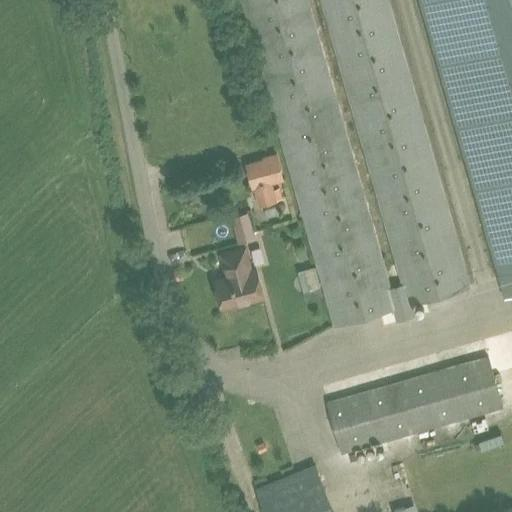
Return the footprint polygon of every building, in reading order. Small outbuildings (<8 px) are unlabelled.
[(470,286),(388,0),(321,0),(403,282),(390,286),(308,0),(242,0),(336,324),(394,309),(396,320),(414,314),(411,303),(470,286)] [(511,0),(415,0),(495,278),(502,301),(511,298),(511,0)] [(283,178),(276,154),(264,157),(264,159),(246,164),(252,186),(254,185),(259,205),(275,200),(270,181),(283,178)] [(251,270),(245,247),(220,254),(225,271),(227,270),(228,276),(215,280),(222,306),(263,295),(256,269),(251,270)] [(315,266),(304,269),(310,289),(321,286),(315,266)] [(511,334),(497,338),(509,392),(511,391),(511,334)] [(502,406),(488,356),(328,401),(342,452),(502,406)] [(335,511),(315,464),(257,490),(266,511),(335,511)]
